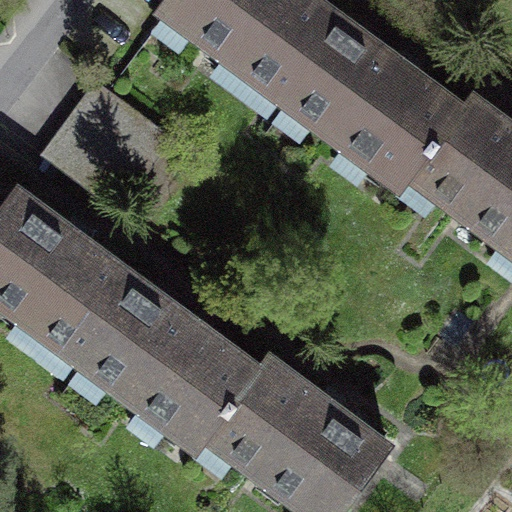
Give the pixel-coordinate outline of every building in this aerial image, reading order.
[(308,56),(338,17),(314,0),(168,0),(160,11),(283,102),(314,60),(308,56)] [(465,111),(463,110),(401,63),(338,17),(308,56),(314,60),(283,102),(401,188),(409,177),(408,175),(425,152),(431,156),(465,111)] [(98,84),(63,131),(113,168),(149,121),(98,84)] [(408,175),(409,177),(511,252),(511,127),(472,98),(463,110),(465,111),(431,156),(425,152),(408,175)] [(63,131),(44,157),(95,194),(113,168),(63,131)] [(0,213),(0,303),(79,362),(110,320),(105,317),(134,278),(75,234),(17,191),(0,213)] [(197,449),(205,437),(204,436),(222,413),(228,417),(261,372),(260,371),(197,324),(134,278),(105,317),(110,320),(79,362),(197,449)] [(268,359),(260,371),(261,372),(228,417),(222,413),(204,436),(205,437),(307,511),(339,511),(387,447),(328,403),(268,359)]
